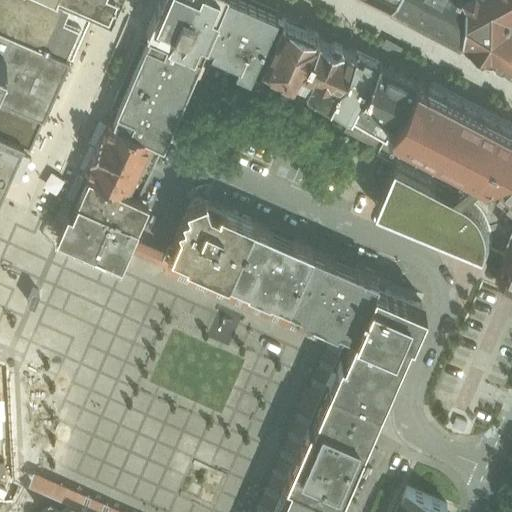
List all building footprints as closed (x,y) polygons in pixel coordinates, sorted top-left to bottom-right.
[(0,0),(0,24),(69,55),(91,3),(82,0),(0,0)] [(82,0),(91,3),(105,10),(111,12),(115,0),(82,0)] [(158,0),(153,13),(157,14),(150,29),(151,30),(193,48),(201,31),(207,34),(221,0),(158,0)] [(277,11),(252,0),(221,0),(207,34),(206,37),(213,41),(211,47),(228,54),(225,61),(250,72),(256,58),(276,14),(277,11)] [(390,0),(391,1),(460,37),(461,37),(463,0),(390,0)] [(511,0),(463,0),(461,37),(505,61),(511,65),(511,0)] [(318,32),(276,14),(256,58),(293,79),(318,32)] [(69,55),(0,24),(0,94),(43,113),(69,55)] [(193,48),(151,30),(147,40),(146,40),(131,74),(183,97),(202,52),(193,48)] [(356,48),(319,32),(319,33),(318,32),(293,79),(330,100),(356,48)] [(379,59),(356,48),(330,100),(351,113),(379,59)] [(415,77),(379,59),(351,113),(352,113),(344,127),(378,145),(416,78),(415,78),(415,77)] [(131,74),(130,74),(117,107),(113,118),(153,136),(164,141),(183,97),(131,74)] [(511,126),(427,82),(426,82),(416,77),(416,78),(378,145),(379,145),(377,150),(394,159),(374,206),(487,253),(490,242),(503,248),(495,267),(511,274),(511,126)] [(113,118),(109,116),(84,170),(88,172),(128,190),(153,136),(113,118)] [(0,194),(21,147),(0,138),(0,194)] [(128,190),(88,172),(77,197),(138,224),(148,200),(128,190)] [(218,209),(210,206),(205,193),(187,200),(189,206),(188,208),(182,210),(185,215),(184,217),(178,220),(180,225),(172,244),(176,245),(176,250),(186,254),(189,252),(189,251),(217,263),(218,268),(229,273),(252,221),(219,206),(218,209)] [(138,224),(77,197),(72,209),(68,207),(62,220),(66,222),(66,224),(126,250),(138,224)] [(312,244),(253,218),(252,221),(229,273),(288,299),(312,244)] [(126,250),(66,224),(61,234),(104,253),(110,250),(124,256),(126,250)] [(377,273),(312,244),(288,299),(353,328),(377,273)] [(376,281),(343,352),(338,362),(331,378),(380,399),(409,332),(412,333),(425,302),(376,281)] [(322,400),(290,473),(338,494),(371,420),(380,399),(331,378),(322,400)] [(217,472),(223,453),(192,442),(182,471),(198,476),(201,467),(217,472)] [(330,511),(338,494),(290,473),(273,511),(330,511)] [(443,511),(448,503),(407,485),(395,511),(443,511)]
